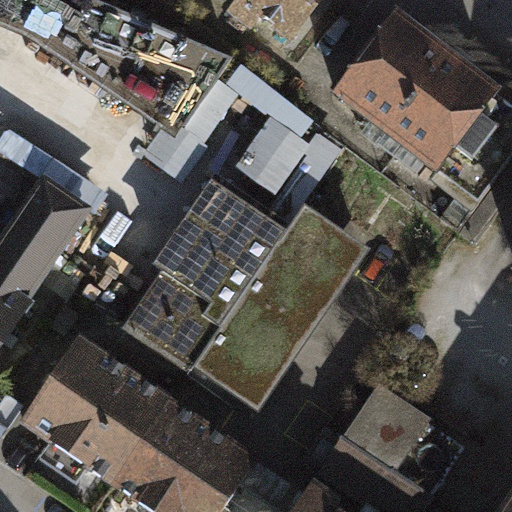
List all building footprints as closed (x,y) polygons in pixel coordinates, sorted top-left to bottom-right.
[(232,64),(82,0),(0,0),(0,11),(43,29),(185,132),(232,64)] [(301,0),(239,0),(237,3),(276,33),(301,0)] [(511,160),(511,107),(399,24),(341,102),(479,204),(511,160)] [(87,216),(43,187),(0,250),(0,354),(30,310),(26,307),(87,216)] [(288,233),(223,189),(127,330),(192,374),(195,369),(288,233)] [(288,233),(195,369),(260,414),(371,252),(306,207),(288,233)] [(166,408),(81,349),(25,431),(109,489),(166,408)] [(348,444),(435,501),(469,450),(381,393),(348,444)] [(218,511),(251,466),(166,408),(109,489),(142,511),(218,511)] [(428,511),(435,501),(348,444),(328,430),(307,461),(384,511),(428,511)] [(218,511),(301,511),(307,504),(251,466),(218,511)] [(339,511),(341,510),(315,492),(307,504),(301,511),(339,511)]
